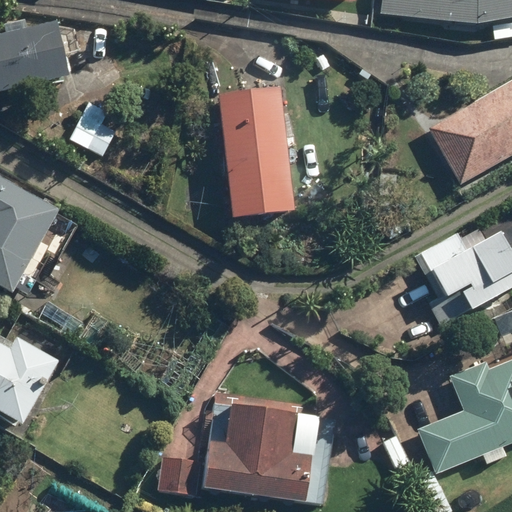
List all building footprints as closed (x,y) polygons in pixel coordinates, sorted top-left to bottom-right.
[(260,0),(260,2),(350,11),(350,0),(260,0)] [(511,0),(375,0),(373,20),(470,33),(511,26),(511,0)] [(21,34),(19,24),(0,27),(0,96),(59,85),(55,64),(82,59),(75,24),(21,34)] [(153,85),(121,79),(116,105),(149,111),(153,85)] [(456,190),(511,158),(511,82),(424,133),(456,190)] [(271,97),(206,106),(222,229),(288,220),(271,97)] [(81,105),(62,144),(100,162),(113,134),(98,127),(104,115),(81,105)] [(0,303),(15,313),(43,267),(49,271),(73,233),(0,188),(0,303)] [(419,305),(432,332),(511,293),(511,217),(481,232),(477,223),(409,256),(431,300),(419,305)] [(0,426),(10,433),(46,371),(0,343),(0,426)] [(409,430),(428,479),(476,461),(480,470),(507,460),(504,451),(511,447),(511,356),(511,355),(443,382),(454,413),(409,430)] [(316,409),(212,393),(206,436),(196,435),(192,464),(160,459),(154,499),(189,504),(190,499),(275,511),(294,511),(296,505),(318,509),(331,427),(313,424),(316,409)] [(481,511),(492,506),(481,488),(446,509),(448,511),(481,511)]
